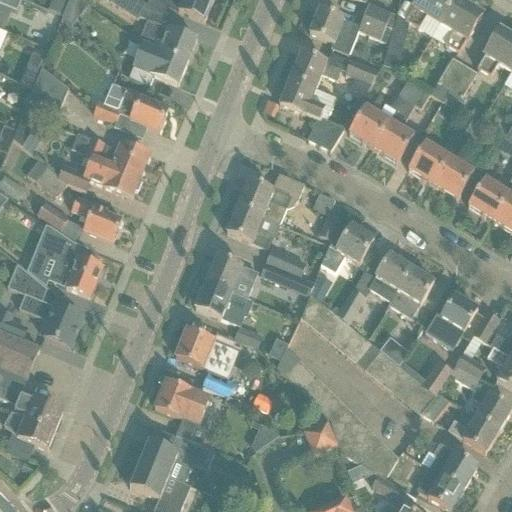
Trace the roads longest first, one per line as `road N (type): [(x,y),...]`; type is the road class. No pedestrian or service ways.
road 1 (residential): [(57,511),(87,467),(216,131)]
road 2 (residential): [(511,292),(330,178),(216,131)]
road 3 (residential): [(216,131),(270,0)]
